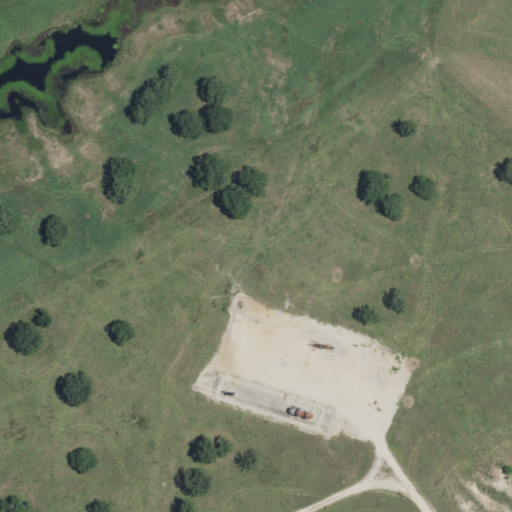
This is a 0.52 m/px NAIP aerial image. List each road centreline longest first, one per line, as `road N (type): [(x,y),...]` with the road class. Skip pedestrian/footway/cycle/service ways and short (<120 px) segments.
road 1 (residential): [(408,479),(358,406),(316,381),(251,363)]
road 2 (residential): [(429,511),(408,479),(358,486),(294,511)]
